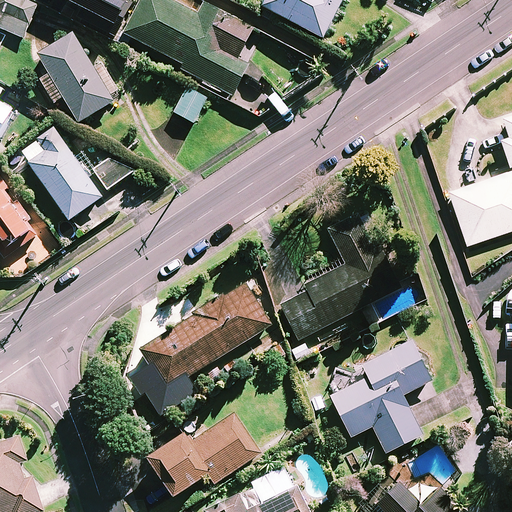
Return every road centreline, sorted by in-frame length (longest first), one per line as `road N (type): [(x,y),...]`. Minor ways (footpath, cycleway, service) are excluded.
road 1 (tertiary): [(511,9),(24,335)]
road 2 (residential): [(24,335),(59,392),(104,511)]
